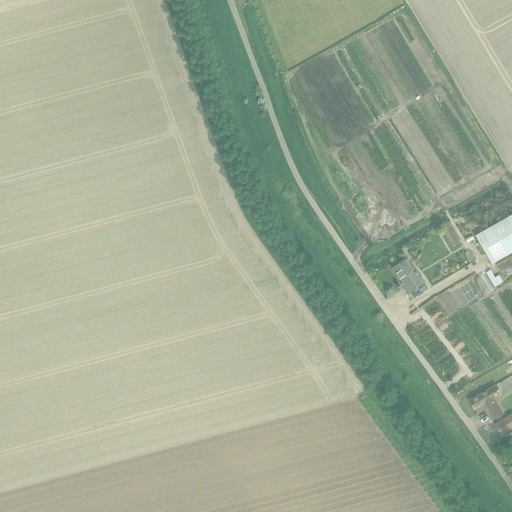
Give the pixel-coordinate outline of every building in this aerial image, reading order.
[(511,214),(474,236),(490,264),(511,252),(511,214)] [(406,258),(391,269),(412,297),(426,287),(423,283),(424,282),(416,271),(413,272),(409,267),(411,266),(406,258)] [(497,271),(492,274),(488,266),(478,271),(486,286),(501,279),(497,271)] [(474,410),(483,405),(491,420),(502,414),(494,398),(501,394),(495,385),(468,400),(474,410)] [(511,413),(494,423),(501,436),(511,429),(511,413)]
